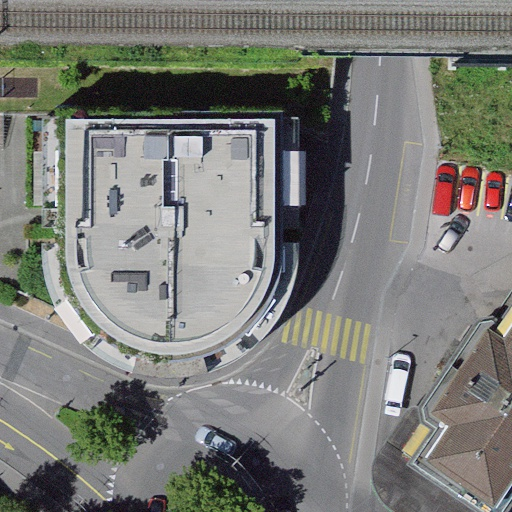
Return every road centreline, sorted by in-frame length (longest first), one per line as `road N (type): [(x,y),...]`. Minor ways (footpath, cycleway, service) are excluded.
road 1 (residential): [(382,0),(362,213),(330,333),(268,459)]
road 2 (primary): [(0,377),(84,414),(160,463)]
